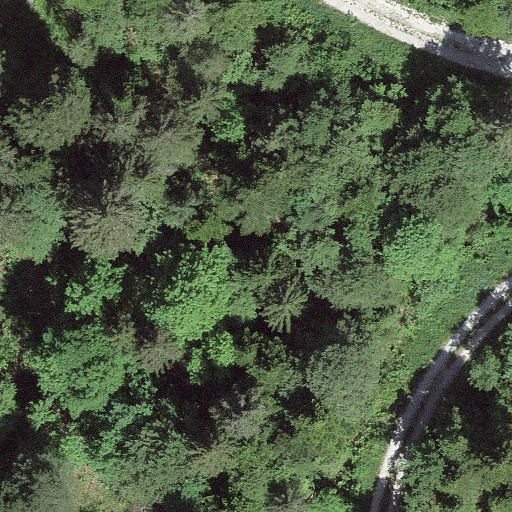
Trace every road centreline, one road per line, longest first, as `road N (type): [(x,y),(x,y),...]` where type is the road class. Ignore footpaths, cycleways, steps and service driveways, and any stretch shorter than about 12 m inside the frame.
road 1 (track): [(511,284),(451,349),(415,412),(387,511)]
road 2 (track): [(374,0),(438,32),(511,49)]
